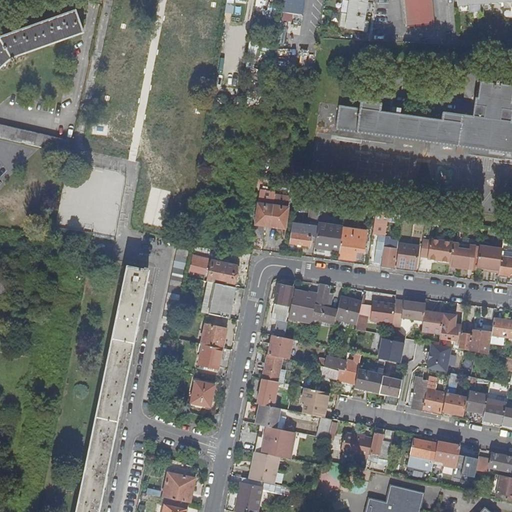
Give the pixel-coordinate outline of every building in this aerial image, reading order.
[(234,0),(226,0),(225,11),(233,12),(234,0)] [(284,0),(283,12),(302,15),(304,0),(284,0)] [(363,31),(367,0),(349,0),(345,28),(363,31)] [(405,0),(407,26),(407,27),(434,25),(434,24),(433,24),(431,0),(405,0)] [(0,66),(10,58),(11,60),(14,59),(13,56),(83,31),(75,9),(0,35),(0,66)] [(233,12),(225,11),(224,22),(231,23),(233,12)] [(296,67),(294,76),(312,78),(314,70),(296,67)] [(475,98),(474,105),(485,107),(484,115),(484,118),(473,116),(443,112),(442,113),(441,120),(391,113),(393,101),(377,99),(377,96),(374,95),(366,94),(365,101),(362,101),(361,101),(359,109),(339,106),(335,130),(339,130),(338,136),(354,138),(355,133),(378,136),(377,141),(394,143),(395,138),(470,149),(480,150),(479,155),(496,157),(497,152),(505,154),(511,154),(511,121),(511,122),(500,120),(501,118),(502,109),(511,110),(511,102),(511,103),(511,98),(511,85),(498,84),(499,81),(498,81),(497,81),(496,81),(496,83),(480,81),(478,98),(475,98)] [(485,107),(474,105),(473,114),(473,116),(484,118),(484,115),(485,107)] [(511,119),(511,116),(511,110),(502,109),(501,118),(500,120),(511,122),(511,119)] [(0,136),(60,151),(64,137),(0,122),(0,136)] [(378,136),(355,133),(354,138),(338,136),(338,137),(394,144),(394,143),(377,141),(378,136)] [(480,150),(470,149),(469,155),(505,160),(505,154),(497,152),(496,157),(479,155),(480,150)] [(289,197),(274,195),(273,206),(270,227),(285,229),(289,197)] [(320,204),(311,202),(308,220),(318,221),(320,204)] [(255,224),(270,227),(273,206),(258,204),(255,224)] [(388,213),(376,211),(373,230),(383,232),(382,235),(378,235),(378,241),(379,241),(382,242),(384,243),(381,264),(381,265),(394,267),(396,249),(398,241),(389,240),(390,238),(385,237),(387,223),(387,221),(388,213)] [(403,215),(388,213),(387,221),(402,223),(403,215)] [(424,226),(425,218),(416,217),(415,225),(424,226)] [(316,237),(314,248),(339,251),(342,228),(342,226),(318,223),(317,228),(316,237)] [(292,224),(289,243),(310,246),(311,237),(316,237),(317,228),(292,224)] [(339,251),(338,258),(355,260),(356,251),(364,252),(367,232),(342,228),(339,251)] [(430,241),(422,239),(420,257),(427,258),(427,259),(437,261),(440,261),(440,264),(449,265),(452,243),(430,239),(430,241)] [(381,264),(384,243),(382,242),(379,241),(379,244),(376,243),(374,262),(381,264)] [(449,265),(449,267),(468,270),(469,265),(471,264),(477,265),(479,254),(479,247),(457,244),(452,243),(449,265)] [(477,265),(477,268),(486,269),(490,270),(490,272),(499,273),(501,257),(502,251),(503,244),(496,243),(496,248),(480,246),(479,247),(479,254),(477,265)] [(399,245),(396,267),(416,270),(419,248),(399,245)] [(175,325),(190,252),(178,249),(162,323),(175,325)] [(205,275),(209,259),(193,256),(190,271),(205,275)] [(208,282),(215,283),(235,287),(240,263),(213,257),(208,282)] [(511,258),(501,257),(499,273),(499,275),(511,277),(511,258)] [(148,271),(148,268),(144,267),(143,270),(127,267),(76,511),(98,511),(148,271)] [(0,277),(0,290),(8,291),(9,278),(0,277)] [(235,287),(215,283),(209,310),(209,314),(228,318),(235,287)] [(274,328),(272,335),(284,338),(287,322),(286,321),(292,287),(278,284),(271,319),(278,320),(276,329),(274,328)] [(316,305),(315,305),(312,319),(334,324),(337,310),(329,309),(332,297),(329,296),(330,287),(320,285),(316,305)] [(308,294),(294,291),(288,318),(311,323),(312,319),(315,305),(317,294),(309,292),(308,294)] [(340,298),(338,305),(337,310),(334,324),(355,329),(357,319),(361,305),(361,304),(340,298)] [(395,305),(392,325),(400,326),(402,317),(423,320),(424,312),(425,304),(404,301),(396,300),(395,305)] [(392,325),(395,305),(373,301),(372,307),(370,319),(370,321),(392,325)] [(357,319),(367,321),(368,318),(370,319),(372,307),(361,305),(357,319)] [(458,348),(461,325),(455,324),(456,313),(445,311),(443,327),(442,327),(441,339),(455,341),(454,348),(458,349),(458,348)] [(424,312),(423,320),(422,331),(441,334),(443,314),(424,312)] [(357,319),(355,329),(365,331),(367,321),(357,319)] [(511,321),(493,319),(492,332),(491,335),(504,337),(511,338),(511,321)] [(202,344),(203,344),(222,348),(223,348),(227,329),(206,324),(202,344)] [(482,332),(473,331),(473,335),(471,350),(471,351),(475,352),(489,354),(490,343),(491,335),(492,332),(482,331),(482,332)] [(461,333),(458,348),(471,350),(473,335),(472,335),(461,333)] [(284,338),(272,335),(268,355),(282,358),(289,359),(292,339),(284,338)] [(378,359),(399,363),(404,339),(383,335),(378,359)] [(504,337),(491,335),(490,343),(503,345),(504,337)] [(446,372),(451,347),(431,343),(429,352),(428,360),(426,368),(446,372)] [(222,348),(203,344),(199,365),(218,369),(222,348)] [(354,362),(347,360),(345,371),(339,370),(337,380),(345,382),(345,380),(356,383),(359,365),(361,356),(354,354),(354,357),(355,357),(354,362)] [(268,355),(267,355),(266,363),(265,362),(264,367),(265,367),(264,371),(263,371),(261,379),(262,379),(277,382),(280,370),(281,369),(281,366),(282,358),(268,355)] [(359,365),(356,383),(380,388),(382,377),(384,370),(359,365)] [(336,379),(338,371),(321,367),(319,375),(336,379)] [(412,406),(422,409),(426,389),(428,381),(422,380),(422,377),(417,376),(414,386),(416,387),(414,396),(412,405),(412,406)] [(382,377),(380,388),(379,393),(399,396),(402,381),(382,377)] [(437,380),(429,378),(426,389),(422,409),(439,412),(444,393),(435,391),(437,380)] [(262,379),(257,404),(262,404),(268,406),(268,402),(274,403),(277,389),(291,392),(293,385),(288,384),(282,383),(277,382),(262,379)] [(457,382),(449,380),(442,411),(463,415),(464,409),(467,398),(454,395),(457,382)] [(210,407),(214,385),(195,381),(191,403),(210,407)] [(319,391),(314,390),(304,388),(301,403),(304,403),(308,404),(306,414),(324,417),(326,406),(329,393),(319,391)] [(487,397),(468,392),(467,398),(464,409),(484,413),(487,399),(487,397)] [(484,413),(482,420),(492,422),(492,421),(492,419),(502,421),(506,403),(487,399),(484,413)] [(502,421),(502,424),(511,425),(511,404),(506,403),(502,421)] [(257,414),(255,424),(266,426),(275,428),(280,408),(268,406),(262,404),(259,415),(257,414)] [(257,436),(253,452),(278,457),(286,459),(292,432),(275,428),(266,426),(263,438),(257,436)] [(382,434),(374,433),(373,439),(368,461),(373,462),(375,454),(378,455),(378,458),(388,461),(390,449),(394,432),(386,430),(384,441),(380,441),(382,434)] [(351,466),(358,467),(366,469),(368,461),(373,439),(365,437),(365,436),(357,434),(356,435),(346,433),(345,435),(344,435),(341,451),(354,454),(351,466)] [(413,438),(410,455),(409,455),(408,465),(425,469),(432,470),(434,460),(435,456),(429,455),(432,442),(413,438)] [(447,465),(456,467),(459,454),(457,453),(459,446),(438,441),(437,443),(435,456),(434,460),(448,463),(447,465)] [(432,442),(429,455),(435,456),(437,443),(432,442)] [(254,463),(250,479),(273,484),(278,457),(253,452),(251,462),(254,463)] [(456,468),(475,472),(476,469),(478,459),(478,456),(459,452),(459,454),(456,467),(456,468)] [(510,472),(511,461),(511,456),(492,453),(489,467),(510,472)] [(478,459),(476,469),(483,471),(485,461),(478,459)] [(432,470),(425,469),(423,482),(430,483),(432,470)] [(168,473),(163,497),(190,503),(193,491),(190,490),(193,478),(168,473)] [(511,477),(500,475),(496,496),(511,499),(511,477)] [(239,511),(256,511),(261,490),(288,496),(290,488),(273,484),(250,479),(242,478),(241,484),(235,511),(239,511)] [(419,511),(425,491),(390,483),(385,501),(368,497),(364,511),(419,511)]
